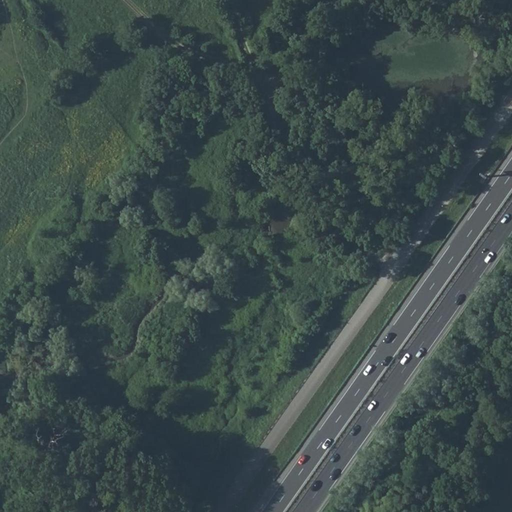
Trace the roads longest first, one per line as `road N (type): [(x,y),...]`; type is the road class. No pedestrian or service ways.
road 1 (trunk): [(511,173),(272,511)]
road 2 (trunk): [(302,511),(511,215)]
road 3 (track): [(250,69),(320,223),(394,266)]
road 4 (track): [(511,305),(365,511)]
road 5 (track): [(125,0),(175,48),(250,69)]
